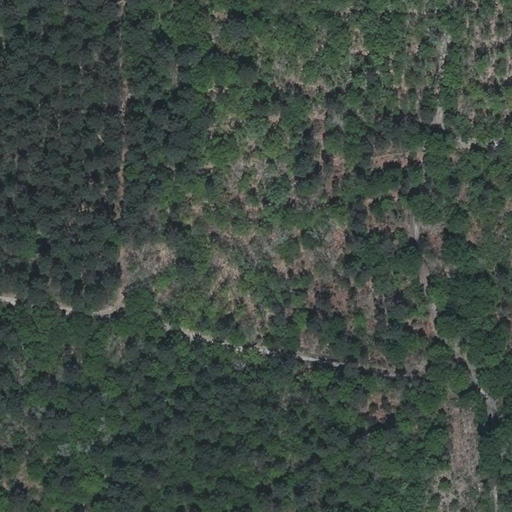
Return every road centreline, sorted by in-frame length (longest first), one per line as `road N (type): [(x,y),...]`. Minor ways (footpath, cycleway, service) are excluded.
road 1 (track): [(458,0),(412,215),(444,335),(507,450),(505,511)]
road 2 (track): [(476,388),(188,337),(131,308),(101,319),(0,299)]
road 3 (track): [(131,308),(130,0)]
